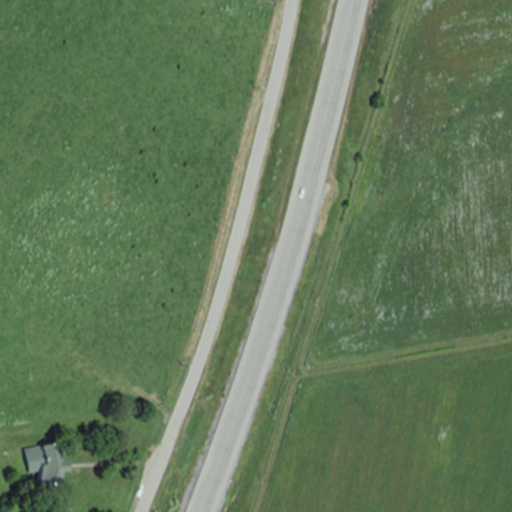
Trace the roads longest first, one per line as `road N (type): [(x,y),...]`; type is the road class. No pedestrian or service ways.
road 1 (primary): [(199,511),(274,301),(355,0)]
road 2 (tertiary): [(141,511),(216,308),(292,0)]
